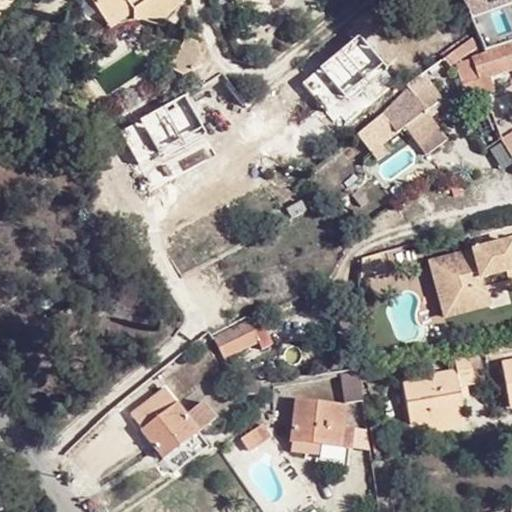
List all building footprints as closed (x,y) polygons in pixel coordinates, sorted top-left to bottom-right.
[(88,0),(101,19),(125,3),(131,13),(149,2),(158,16),(172,7),(167,0),(88,0)] [(460,0),(467,14),(485,8),(483,2),(488,0),(498,0),(499,2),(504,0),(460,0)] [(125,3),(101,19),(108,29),(131,13),(125,3)] [(201,69),(192,39),(170,46),(178,75),(201,69)] [(511,45),(471,59),(473,64),(479,81),(511,70),(511,45)] [(479,81),(473,64),(455,72),(466,102),(474,99),(479,108),(488,104),(479,81)] [(272,140),(317,103),(292,72),(250,107),(259,117),(255,120),(272,140)] [(189,92),(182,81),(161,91),(122,113),(128,125),(189,92)] [(255,120),(246,110),(225,85),(210,99),(260,158),(276,145),(272,140),(255,120)] [(369,153),(395,135),(404,128),(416,144),(437,130),(424,112),(440,102),(430,87),(414,98),(408,88),(380,114),(356,135),(369,153)] [(189,92),(128,125),(134,135),(195,102),(189,92)] [(259,117),(250,107),(246,110),(255,120),(259,117)] [(0,131),(4,135),(17,120),(8,112),(0,120),(0,131)] [(511,247),(511,245),(437,263),(445,295),(481,286),(483,298),(511,291),(511,247)] [(358,275),(358,282),(383,276),(378,255),(359,260),(358,275)] [(437,263),(429,265),(436,297),(442,321),(486,310),(483,298),(481,286),(445,295),(437,263)] [(320,300),(317,292),(304,297),(307,305),(320,300)] [(257,317),(247,322),(212,341),(222,359),(257,342),(261,349),(271,344),(257,317)] [(426,423),(462,417),(457,389),(472,386),(467,356),(453,358),(456,375),(402,384),(409,427),(426,423)] [(511,362),(499,365),(508,407),(511,406),(511,362)] [(360,400),(356,374),(356,371),(339,375),(344,403),(360,400)] [(258,394),(257,382),(241,382),(242,395),(258,394)] [(212,419),(201,403),(185,415),(164,390),(130,415),(142,431),(140,432),(161,459),(212,419)] [(340,428),(343,408),(294,401),(288,442),(317,446),(348,450),(350,430),(340,428)] [(462,417),(426,423),(427,433),(464,427),(462,417)] [(262,427),(240,441),(248,452),(270,437),(262,427)] [(317,446),(288,442),(287,452),(315,456),(317,446)]
